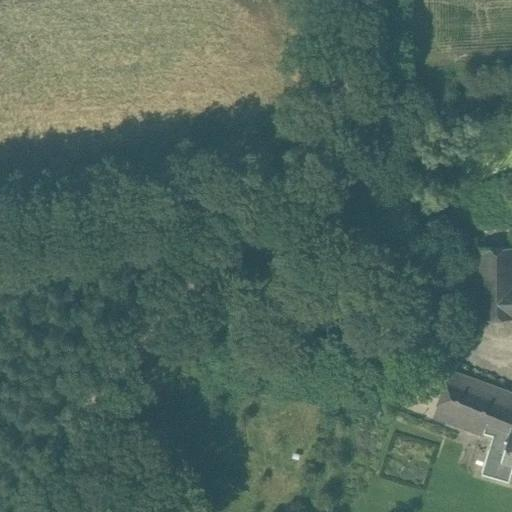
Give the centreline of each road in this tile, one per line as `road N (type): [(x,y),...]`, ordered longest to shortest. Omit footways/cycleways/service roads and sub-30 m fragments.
road 1 (unclassified): [(55,511),(98,400),(359,83),(366,0)]
road 2 (track): [(0,207),(137,181),(233,230)]
